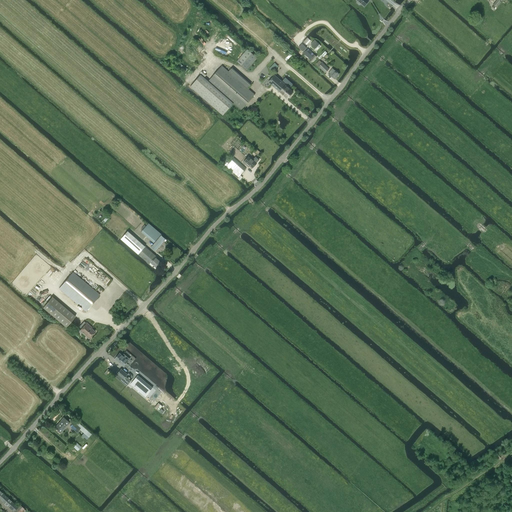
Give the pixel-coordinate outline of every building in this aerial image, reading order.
[(495,9),(502,0),(501,0),(496,0),(493,5),(492,8),(493,9),(494,8),(495,9)] [(374,12),(380,17),(386,10),(380,4),(374,12)] [(315,40),(310,44),(315,48),(316,49),(317,50),(318,48),(321,45),(319,44),(315,40)] [(247,49),(236,61),(246,70),(257,58),(247,49)] [(308,49),(304,53),(310,59),(309,60),(312,62),(316,57),(308,49)] [(325,73),(329,69),(322,62),(322,63),(319,60),(317,63),(320,65),(318,67),(325,73)] [(201,74),(190,86),(223,115),(233,103),(241,110),(254,94),(248,88),(228,71),(222,65),(208,81),(201,74)] [(335,79),(339,74),(332,68),(328,73),(335,79)] [(274,75),(268,82),(287,98),(293,91),(290,88),(293,84),(285,78),(282,81),(274,75)] [(249,156),(243,162),(248,167),(249,165),(252,168),(257,163),(249,156)] [(308,168),(296,157),(290,163),(302,174),(308,168)] [(234,158),(226,166),(239,177),(240,175),(246,169),(234,158)] [(148,223),(141,232),(145,235),(153,227),(148,223)] [(128,231),(121,239),(138,254),(145,246),(128,231)] [(155,251),(165,239),(161,236),(151,247),(155,251)] [(149,264),(151,262),(157,267),(161,262),(155,257),(156,256),(145,246),(138,254),(149,264)] [(99,295),(72,272),(59,288),(86,311),(99,295)] [(75,316),(52,297),(43,308),(66,327),(75,316)] [(80,331),(79,332),(81,334),(82,333),(89,338),(94,332),(88,326),(89,325),(86,323),(84,321),(81,324),(83,326),(79,330),(80,331)] [(119,353),(115,358),(123,366),(124,365),(126,363),(128,360),(130,359),(124,353),(122,355),(119,353)] [(128,374),(121,369),(117,373),(124,379),(128,374)] [(148,396),(156,387),(141,375),(134,384),(148,396)] [(60,433),(69,423),(63,417),(54,428),(60,433)] [(74,422),(70,427),(76,432),(78,433),(80,431),(79,429),(83,433),(86,429),(76,420),(74,422)] [(73,447),(77,451),(81,447),(76,443),(73,447)] [(0,499),(14,511),(18,507),(11,501),(0,491),(0,499)]
